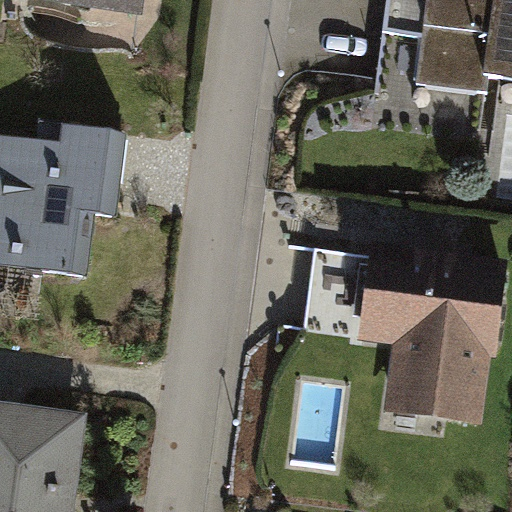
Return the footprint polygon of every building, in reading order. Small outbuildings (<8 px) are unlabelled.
[(140,0),(44,0),(139,12),(140,0)] [(511,0),(388,0),(384,33),(424,39),(418,85),(488,94),(490,79),(511,82),(511,0)] [(41,120),(38,141),(61,144),(63,127),(63,123),(41,120)] [(38,141),(0,136),(0,247),(7,248),(6,253),(22,255),(22,250),(45,253),(42,271),(84,277),(92,214),(113,217),(124,135),(63,127),(61,144),(38,141)] [(0,265),(42,271),(45,253),(22,250),(22,255),(6,253),(7,248),(0,247),(0,265)] [(503,272),(375,256),(365,331),(406,336),(397,410),(472,420),(482,346),(493,347),(503,272)] [(0,511),(68,511),(68,510),(51,508),(52,496),(58,497),(59,487),(53,487),(57,458),(75,461),(80,421),(0,410),(0,511)] [(68,510),(75,461),(57,458),(53,487),(59,487),(58,497),(52,496),(51,508),(68,510)]
